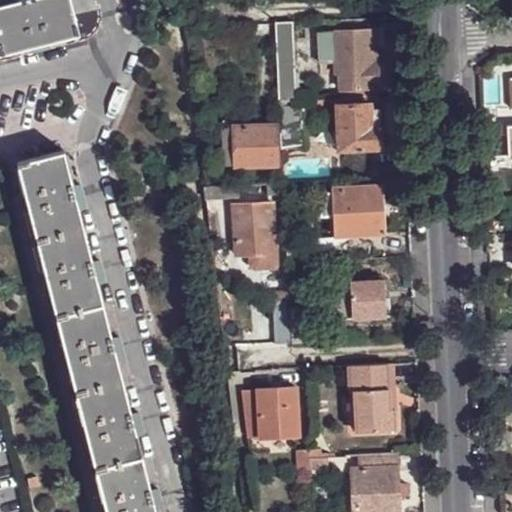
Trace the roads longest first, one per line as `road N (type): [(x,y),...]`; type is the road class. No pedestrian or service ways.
road 1 (residential): [(451,347),(432,41)]
road 2 (residential): [(429,2),(177,13)]
road 3 (residential): [(451,347),(224,356)]
road 4 (residential): [(461,511),(452,356)]
